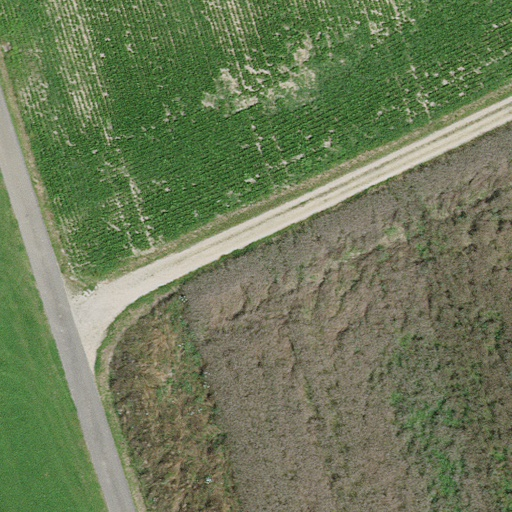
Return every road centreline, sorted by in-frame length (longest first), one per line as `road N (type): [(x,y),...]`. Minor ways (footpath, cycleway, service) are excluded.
road 1 (track): [(62,323),(511,103)]
road 2 (track): [(0,142),(123,511)]
